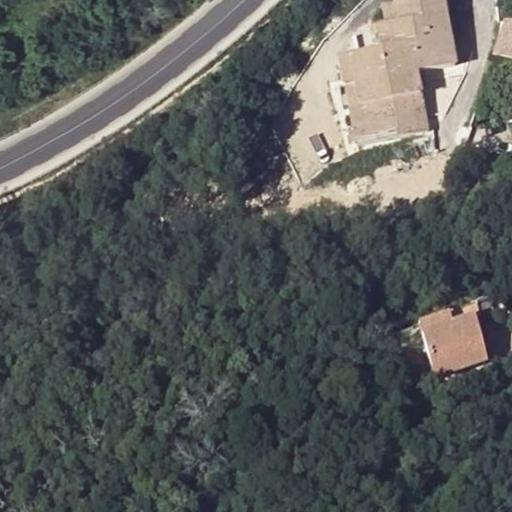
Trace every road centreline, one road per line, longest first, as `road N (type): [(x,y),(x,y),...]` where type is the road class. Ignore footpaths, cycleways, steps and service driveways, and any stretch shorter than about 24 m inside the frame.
road 1 (secondary): [(244,0),(136,88),(0,169)]
road 2 (unclassified): [(283,511),(383,445),(511,387)]
